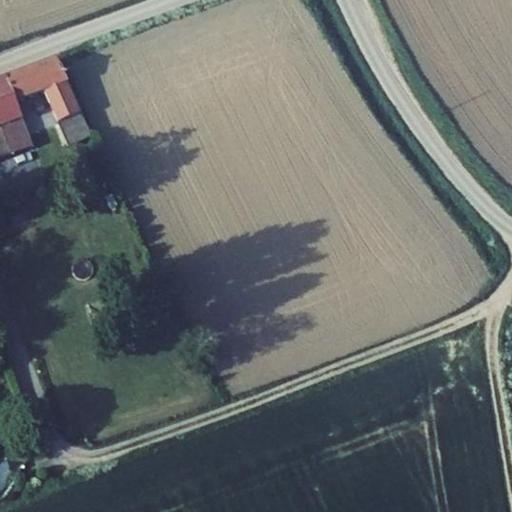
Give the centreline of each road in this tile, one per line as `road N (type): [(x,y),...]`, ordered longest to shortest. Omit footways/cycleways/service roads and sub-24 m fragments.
road 1 (unclassified): [(511,228),(416,121),(348,0)]
road 2 (unclassified): [(174,0),(0,64)]
road 3 (track): [(494,308),(511,477)]
